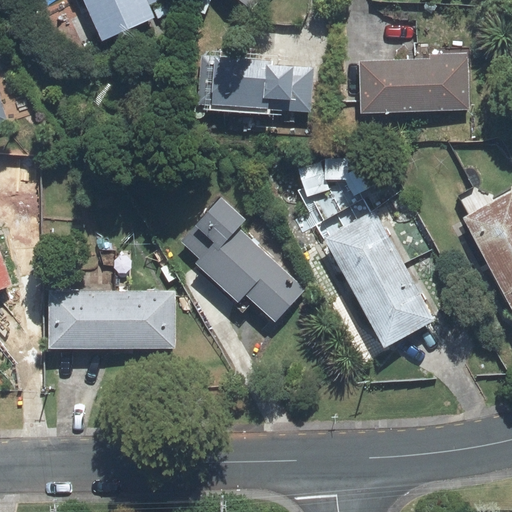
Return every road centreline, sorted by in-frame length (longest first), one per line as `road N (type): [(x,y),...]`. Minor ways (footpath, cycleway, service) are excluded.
road 1 (unclassified): [(0,470),(322,461)]
road 2 (unclassified): [(322,461),(418,456),(511,439)]
